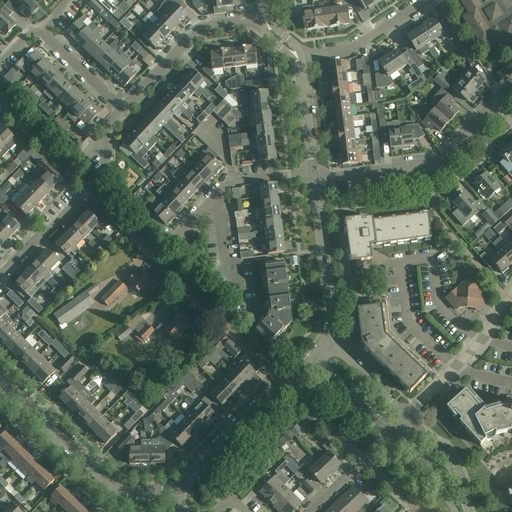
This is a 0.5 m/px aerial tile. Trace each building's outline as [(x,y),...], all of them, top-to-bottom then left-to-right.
[(9,0),(9,1),(28,19),(39,8),(31,1),(31,0),(9,0)] [(92,0),(88,4),(99,15),(103,10),(92,0)] [(114,0),(96,0),(112,15),(117,9),(111,4),(114,0)] [(167,0),(162,7),(179,24),(187,15),(183,12),(187,7),(179,0),(167,0)] [(215,0),(216,4),(213,5),(214,15),(226,13),(225,7),(233,6),(232,2),(235,1),(234,0),(215,0)] [(375,6),(371,0),(358,0),(364,10),(368,8),(369,10),(375,6)] [(511,0),(459,0),(460,0),(468,13),(462,17),(481,46),(487,42),(495,55),(508,46),(504,40),(511,34),(511,0)] [(4,6),(3,5),(0,1),(0,30),(5,36),(16,25),(8,18),(12,13),(4,6)] [(313,12),(315,30),(324,29),(324,27),(326,27),(324,10),(323,3),(318,4),(319,11),(313,12)] [(158,20),(171,32),(179,24),(162,7),(156,12),(161,17),(158,20)] [(301,12),(302,13),(304,30),(307,30),(307,31),(315,30),(313,12),(312,7),(305,8),(302,9),(301,12)] [(335,9),(338,27),(346,26),(346,24),(349,24),(347,7),(335,9)] [(324,10),(326,27),(329,27),(329,28),(338,27),(335,9),(324,10)] [(84,16),(79,20),(78,20),(66,33),(75,40),(87,28),(82,23),(87,19),(84,16)] [(142,21),(146,24),(163,40),(171,32),(158,20),(153,25),(146,17),(142,21)] [(433,17),(424,23),(435,40),(444,34),(449,41),(454,38),(445,25),(440,28),(433,17)] [(120,26),(112,18),(108,22),(116,30),(120,26)] [(119,23),(128,31),(132,27),(124,18),(119,23)] [(87,28),(75,40),(83,48),(99,31),(91,23),(87,28)] [(415,29),(426,46),(435,40),(424,23),(415,29)] [(143,27),(147,32),(142,37),(155,49),(163,40),(146,24),(143,27)] [(429,51),(426,46),(415,29),(408,33),(409,35),(407,37),(416,52),(418,50),(421,56),(429,51)] [(83,48),(91,56),(103,43),(99,39),(103,34),(99,31),(83,48)] [(108,48),(103,43),(91,56),(99,64),(116,47),(113,44),(108,48)] [(116,47),(99,64),(107,71),(120,59),(115,54),(122,46),(119,43),(116,47)] [(136,52),(145,60),(149,55),(141,47),(136,52)] [(252,47),(243,48),(246,66),(257,65),(255,48),(252,48),(252,47)] [(470,65),(476,60),(467,47),(460,52),(470,65)] [(246,66),(243,48),(235,49),(235,50),(232,51),(234,67),(246,66)] [(229,50),(221,51),(223,69),(234,67),(232,51),(230,51),(229,50)] [(393,50),(386,54),(397,71),(406,65),(397,50),(394,52),(393,50)] [(223,69),(221,51),(213,52),(213,53),(210,53),(211,60),(201,70),(211,79),(216,74),(212,70),(223,69)] [(17,73),(23,66),(31,74),(45,59),(37,52),(28,61),(23,57),(13,69),(17,73)] [(397,71),(386,54),(379,59),(381,61),(378,63),(384,72),(380,74),(375,75),(376,89),(388,87),(394,83),(389,76),(397,71)] [(418,69),(423,65),(416,55),(415,56),(411,58),(414,63),(418,69)] [(53,67),(45,59),(31,74),(39,81),(53,67)] [(107,71),(116,79),(132,62),(129,59),(124,63),(120,59),(107,71)] [(330,74),(346,72),(345,61),(329,63),(330,74)] [(135,65),(132,62),(116,79),(124,87),(140,70),(135,66),(135,65)] [(423,76),(421,73),(418,69),(414,63),(409,67),(418,81),(416,82),(419,87),(426,81),(423,76)] [(445,65),(444,65),(440,69),(430,79),(441,88),(446,92),(451,86),(441,77),(448,68),(445,65)] [(39,81),(47,89),(61,74),(53,67),(39,81)] [(461,79),(476,91),(484,82),(470,69),(461,79)] [(184,78),(201,95),(206,99),(209,96),(199,87),(204,82),(191,70),(184,78)] [(346,72),(330,74),(332,86),(348,84),(346,72)] [(64,77),(61,74),(47,89),(43,93),(51,101),(55,96),(67,83),(62,79),(64,77)] [(201,95),(184,78),(176,86),(189,98),(193,94),(198,98),(201,95)] [(476,91),(461,79),(453,89),(467,101),(476,91)] [(260,80),(248,81),(248,88),(261,86),(260,80)] [(419,87),(416,82),(408,87),(412,94),(419,87)] [(63,104),(77,89),(74,86),(72,88),(67,83),(55,96),(63,104)] [(348,84),(332,86),(333,97),(349,95),(348,84)] [(184,103),(189,98),(176,86),(168,94),(190,115),(192,115),(193,113),(192,111),(184,103)] [(214,91),(224,100),(228,95),(219,86),(214,91)] [(22,92),(26,95),(31,91),(27,87),(22,92)] [(440,104),(435,109),(449,122),(458,112),(448,104),(453,98),(446,92),(441,88),(433,98),(440,104)] [(84,96),(77,89),(63,104),(71,111),(84,96)] [(38,98),(31,91),(26,95),(34,102),(38,98)] [(251,100),(251,105),(269,103),(267,91),(244,94),(245,101),(251,100)] [(372,92),(367,93),(368,104),(371,103),(376,103),(375,92),(372,92)] [(168,94),(161,103),(174,114),(178,110),(189,120),(192,117),(190,115),(168,94)] [(355,94),(349,95),(333,97),(335,108),(350,106),(356,105),(355,94)] [(92,104),(84,96),(71,111),(79,119),(92,104)] [(217,116),(226,107),(228,104),(224,100),(216,108),(212,112),(217,116)] [(153,111),(171,127),(176,132),(178,129),(174,125),(174,124),(169,119),(174,114),(161,103),(153,111)] [(270,114),(269,103),(251,105),(253,116),(270,114)] [(94,128),(89,123),(100,112),(92,104),(79,119),(81,121),(76,126),(81,131),(80,133),(85,138),(94,128)] [(211,104),(203,112),(208,117),(212,112),(216,108),(211,104)] [(350,106),(335,108),(336,120),(352,118),(350,106)] [(226,107),(217,116),(221,121),(230,111),(226,107)] [(440,132),(449,122),(435,109),(429,115),(423,109),(417,116),(421,123),(428,129),(431,124),(440,132)] [(153,111),(146,119),(158,131),(163,126),(168,131),(171,127),(153,111)] [(233,114),(230,111),(221,121),(228,127),(239,115),(235,111),(233,114)] [(203,122),(208,117),(203,112),(198,117),(203,122)] [(270,114),(253,116),(254,127),(272,125),(270,114)] [(54,121),(57,125),(62,120),(58,117),(54,121)] [(352,118),(336,120),(338,131),(353,129),(353,122),(363,121),(362,117),(352,118)] [(394,123),(394,124),(386,125),(385,118),(378,119),(380,132),(388,131),(391,148),(394,148),(394,150),(402,149),(399,130),(400,129),(399,123),(394,123)] [(138,127),(156,143),(159,140),(154,136),(158,131),(146,119),(138,127)] [(62,120),(57,125),(61,128),(66,124),(62,120)] [(272,125),(254,127),(256,139),(273,137),(272,125)] [(399,130),(402,149),(410,148),(409,146),(413,146),(412,140),(419,139),(424,136),(417,125),(405,126),(405,129),(400,129),(399,130)] [(0,126),(0,141),(5,146),(8,149),(9,150),(14,145),(13,143),(16,140),(1,126),(0,126)] [(138,127),(130,135),(148,151),(156,143),(138,127)] [(353,129),(338,131),(339,142),(355,140),(353,129)] [(175,138),(181,144),(185,140),(178,134),(175,138)] [(130,135),(123,143),(133,153),(130,156),(144,169),(148,165),(142,158),(148,151),(130,135)] [(27,155),(33,149),(21,137),(15,144),(27,155)] [(273,137),(256,139),(257,150),(275,148),(273,137)] [(355,140),(339,142),(340,153),(360,151),(359,146),(356,147),(355,140)] [(0,156),(1,157),(8,149),(5,146),(0,141),(0,156)] [(169,156),(177,148),(173,144),(165,152),(169,156)] [(503,158),(498,162),(511,178),(511,148),(508,144),(499,153),(503,158)] [(207,155),(203,160),(199,156),(195,159),(213,176),(221,168),(214,161),(218,157),(209,148),(204,152),(207,155)] [(275,148),(257,150),(258,155),(251,156),(252,163),(276,160),(275,148)] [(360,151),(340,153),(342,165),(362,162),(361,151),(360,151)] [(166,160),(163,157),(158,162),(161,165),(166,160)] [(205,185),(213,176),(195,159),(192,163),(196,167),(192,172),(204,183),(205,185)] [(36,177),(38,179),(50,191),(58,182),(53,177),(57,173),(43,160),(39,164),(44,169),(36,177)] [(8,164),(10,166),(14,170),(18,167),(11,161),(8,164)] [(7,179),(14,170),(10,166),(2,174),(7,179)] [(196,191),(204,183),(192,172),(188,176),(183,172),(182,173),(178,169),(175,172),(196,191)] [(503,170),(499,174),(508,182),(511,179),(503,170)] [(196,191),(175,172),(171,176),(180,184),(176,188),(188,200),(196,191)] [(20,177),(16,173),(12,177),(16,181),(20,177)] [(485,197),(487,199),(499,188),(486,173),(481,177),(478,177),(475,179),(475,183),(474,184),(481,192),(479,195),(483,199),(485,197)] [(30,187),(42,199),(50,191),(38,179),(30,187)] [(4,186),(8,190),(12,186),(8,182),(4,186)] [(260,198),(278,195),(276,184),(259,186),(260,198)] [(160,189),(161,190),(181,208),(188,200),(176,188),(172,193),(164,185),(160,189)] [(22,195),(34,207),(42,199),(30,187),(22,195)] [(0,198),(4,203),(9,198),(0,189),(0,198)] [(233,201),(240,200),(239,189),(232,190),(233,201)] [(161,205),(175,218),(182,209),(181,208),(161,190),(157,194),(164,201),(161,205)] [(470,221),(480,212),(463,193),(453,203),(470,221)] [(34,207),(22,195),(14,204),(26,216),(34,207)] [(279,207),(278,195),(260,198),(262,209),(279,207)] [(511,208),(511,201),(510,199),(498,210),(503,216),(511,208)] [(233,201),(235,212),(241,211),(240,200),(233,201)] [(162,231),(175,218),(161,205),(156,209),(148,202),(140,210),(162,231)] [(256,221),(258,221),(281,218),(279,207),(262,209),(255,210),(256,221)] [(0,214),(0,215),(0,223),(12,235),(20,227),(1,208),(0,209),(0,214)] [(431,238),(428,210),(366,218),(366,217),(345,220),(346,228),(343,228),(344,234),(347,234),(349,248),(346,248),(347,255),(349,254),(350,262),(372,260),(370,246),(383,244),(384,246),(389,246),(389,243),(397,242),(397,245),(403,244),(403,242),(411,240),(411,243),(417,242),(416,240),(424,239),(425,241),(430,240),(430,238),(431,238)] [(481,216),(491,227),(498,220),(488,210),(481,216)] [(79,219),(91,231),(95,227),(101,233),(107,227),(109,229),(110,230),(111,230),(113,228),(98,213),(94,218),(87,211),(79,219)] [(247,211),(241,211),(235,212),(235,219),(248,217),(247,211)] [(507,227),(511,221),(511,214),(511,213),(502,221),(507,227)] [(281,218),(258,221),(258,227),(258,232),(265,232),(282,229),(281,218)] [(71,228),(83,239),(91,231),(79,219),(71,228)] [(12,235),(0,223),(0,239),(4,243),(12,235)] [(71,228),(63,235),(75,247),(83,239),(71,228)] [(282,229),(265,232),(266,243),(284,241),(282,229)] [(75,247),(63,235),(55,244),(67,256),(71,252),(74,256),(79,251),(75,248),(75,247)] [(284,241),(266,243),(268,255),(285,252),(284,241)] [(502,250),(499,253),(510,265),(511,262),(511,250),(508,245),(506,243),(501,247),(502,250)] [(97,246),(94,249),(99,254),(102,250),(97,246)] [(41,255),(38,258),(53,272),(61,264),(47,250),(46,250),(46,249),(41,254),(41,255)] [(94,258),(99,254),(94,249),(90,254),(94,258)] [(510,265),(499,253),(496,256),(493,254),(489,258),(484,253),(479,257),(489,267),(493,264),(502,274),(508,269),(507,267),(510,265)] [(30,266),(46,282),(54,274),(52,273),(53,272),(38,258),(30,266)] [(72,259),(68,263),(80,275),(84,271),(72,259)] [(264,281),(266,292),(288,289),(284,262),(262,265),(264,276),(261,277),(262,282),(264,281)] [(80,275),(68,263),(62,270),(74,282),(80,275)] [(30,266),(22,275),(38,290),(46,282),(30,266)] [(128,282),(140,293),(151,281),(143,273),(141,276),(136,272),(128,282)] [(14,283),(26,295),(30,299),(38,290),(22,275),(14,283)] [(485,304),(485,298),(468,279),(446,299),(456,310),(459,307),(474,308),(476,311),(485,304)] [(127,288),(119,281),(100,300),(108,307),(127,288)] [(99,289),(96,284),(53,315),(61,326),(94,303),(89,296),(99,289)] [(57,286),(54,290),(58,294),(62,290),(57,286)] [(392,287),(384,289),(386,301),(394,299),(392,287)] [(268,314),(291,321),(291,320),(292,318),(291,317),(288,289),(266,292),(267,303),(264,303),(265,308),(268,308),(268,314)] [(58,294),(54,290),(50,294),(55,298),(58,294)] [(14,303),(18,298),(10,291),(6,295),(14,303)] [(23,303),(18,298),(14,303),(19,307),(23,303)] [(43,309),(31,298),(27,302),(38,314),(43,309)] [(359,303),(358,304),(356,305),(361,344),(362,345),(363,347),(364,348),(365,350),(366,351),(368,353),(409,393),(431,371),(389,331),(386,301),(383,301),(381,300),(379,300),(377,299),(375,299),(373,299),(370,299),(368,300),(366,300),(364,301),(361,302),(359,303)] [(26,315),(30,319),(35,314),(31,310),(26,315)] [(4,313),(0,316),(0,332),(8,325),(11,321),(4,313)] [(159,336),(164,331),(174,340),(182,333),(182,334),(192,324),(181,313),(171,323),(170,324),(165,319),(154,331),(159,336)] [(291,321),(268,314),(264,319),(262,317),(259,320),(261,322),(253,330),(269,346),(289,325),(290,324),(291,321)] [(34,322),(30,319),(26,323),(30,327),(34,322)] [(154,331),(144,321),(135,330),(138,334),(135,337),(142,343),(154,331)] [(8,325),(0,332),(0,341),(3,345),(16,332),(8,325)] [(111,341),(116,337),(120,342),(132,333),(125,325),(114,334),(113,333),(103,341),(107,347),(112,343),(111,341)] [(3,345),(11,352),(11,353),(24,340),(16,332),(3,345)] [(49,338),(45,334),(40,338),(45,343),(49,338)] [(53,335),(49,338),(55,345),(59,342),(53,335)] [(225,337),(213,350),(217,354),(223,347),(235,358),(241,352),(225,337)] [(11,353),(11,352),(9,354),(15,359),(17,358),(19,360),(31,347),(24,340),(11,353)] [(58,352),(62,348),(59,344),(54,349),(58,352)] [(31,347),(19,360),(27,368),(39,355),(31,347)] [(217,354),(213,350),(205,357),(204,356),(209,362),(217,354)] [(39,355),(27,368),(34,375),(47,362),(39,355)] [(63,372),(75,360),(70,355),(58,368),(63,372)] [(202,370),(209,362),(204,356),(196,364),(202,370)] [(241,360),(237,364),(234,361),(229,366),(245,381),(253,372),(241,360)] [(47,362),(34,375),(42,383),(55,370),(47,362)] [(76,382),(77,381),(88,370),(83,365),(71,378),(76,382)] [(237,389),(245,381),(229,366),(226,370),(228,373),(225,377),(237,389)] [(111,377),(103,369),(95,378),(99,382),(103,378),(107,381),(111,377)] [(188,372),(183,377),(196,389),(199,391),(203,387),(188,372)] [(192,393),(196,389),(183,377),(179,381),(192,393)] [(229,397),(237,389),(225,377),(221,380),(218,377),(214,382),(229,397)] [(64,403),(67,406),(79,394),(85,388),(77,381),(76,382),(71,378),(66,382),(70,386),(58,398),(59,399),(57,401),(61,406),(64,403)] [(210,386),(213,389),(208,393),(221,406),(229,397),(214,382),(210,386)] [(116,387),(112,391),(116,395),(120,391),(121,392),(124,389),(119,384),(116,387)] [(169,397),(165,401),(170,405),(178,396),(171,389),(167,394),(169,397)] [(474,401),(466,393),(465,391),(459,396),(468,407),(474,401)] [(123,409),(126,406),(135,398),(129,393),(124,398),(126,400),(120,406),(123,409)] [(67,406),(69,408),(67,410),(73,416),(87,401),(79,394),(67,406)] [(200,402),(197,405),(189,396),(184,402),(189,406),(188,407),(206,424),(214,416),(212,414),(213,414),(200,402)] [(468,407),(459,396),(453,401),(463,412),(468,407)] [(73,416),(80,423),(94,409),(91,405),(95,401),(91,397),(87,401),(73,416)] [(135,398),(126,406),(127,407),(128,406),(131,410),(134,407),(139,411),(123,426),(128,431),(147,411),(134,399),(135,398)] [(511,398),(508,398),(508,399),(508,402),(508,403),(510,403),(510,408),(497,409),(484,413),(474,401),(468,407),(463,412),(457,417),(461,421),(459,422),(479,445),(486,439),(485,437),(494,433),(495,435),(511,432),(511,429),(511,398)] [(162,412),(170,405),(165,401),(158,409),(161,412),(162,412)] [(446,408),(452,415),(454,413),(457,417),(463,412),(453,401),(446,408)] [(198,432),(206,424),(188,407),(184,411),(188,414),(184,418),(198,432)] [(94,409),(80,423),(88,430),(89,429),(101,416),(94,409)] [(89,429),(97,436),(109,424),(101,416),(89,429)] [(190,440),(198,432),(184,418),(176,426),(189,439),(190,440)] [(160,436),(167,443),(171,446),(175,441),(181,447),(189,439),(176,426),(170,421),(163,428),(160,425),(157,428),(160,435),(160,436)] [(109,424),(97,436),(105,444),(117,432),(109,424)] [(294,435),(289,430),(282,438),(286,443),(294,435)] [(0,436),(0,448),(2,451),(14,439),(11,435),(9,437),(4,433),(0,436)] [(116,445),(120,449),(131,438),(127,434),(116,445)] [(162,446),(150,446),(151,464),(162,464),(162,452),(165,452),(171,446),(167,443),(160,436),(155,440),(162,446)] [(2,451),(11,459),(20,449),(15,444),(17,442),(14,439),(2,451)] [(139,464),(151,464),(150,446),(150,440),(141,441),(141,447),(139,447),(139,464)] [(330,474),(340,465),(335,459),(339,455),(326,442),(322,446),(328,452),(322,459),(319,456),(316,459),(330,474)] [(139,464),(139,447),(127,447),(128,465),(139,464)] [(11,459),(19,467),(30,455),(27,451),(25,453),(20,449),(11,459)] [(34,458),(30,455),(19,467),(27,474),(37,464),(32,460),(34,458)] [(277,475),(291,460),(286,456),(273,471),(277,475)] [(315,477),(320,483),(330,474),(316,459),(313,462),(315,464),(309,470),(303,464),(299,467),(311,481),(315,477)] [(27,474),(35,482),(47,470),(43,467),(41,469),(37,464),(27,474)] [(304,474),(300,469),(294,475),(298,479),(304,474)] [(47,470),(35,482),(43,491),(53,481),(48,476),(50,474),(47,470)] [(269,501),(284,486),(274,477),(260,492),(267,499),(266,500),(268,502),(269,501)] [(311,493),(315,489),(307,480),(302,484),(311,493)] [(14,490),(5,482),(1,486),(10,494),(14,490)] [(269,501),(276,508),(275,508),(277,510),(292,494),(284,486),(269,501)] [(350,490),(345,495),(358,510),(360,511),(365,511),(361,507),(368,501),(353,486),(349,489),(350,490)] [(50,497),(58,505),(70,493),(66,490),(64,492),(60,487),(50,497)] [(70,493),(58,505),(65,511),(67,511),(76,503),(71,498),(73,497),(70,493)] [(297,498),(292,494),(277,510),(279,511),(280,511),(292,511),(301,503),(304,500),(299,496),(297,498)] [(360,511),(358,510),(345,495),(344,494),(341,498),(336,503),(344,511),(360,511)] [(67,511),(83,511),(86,509),(82,506),(81,508),(76,503),(67,511)] [(330,508),(326,511),(327,511),(344,511),(336,503),(331,508),(330,508)]
